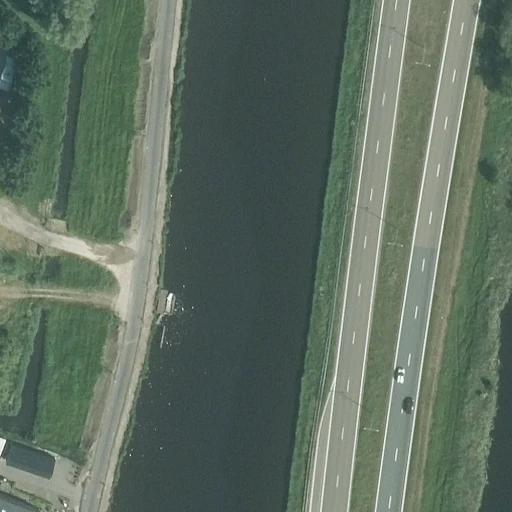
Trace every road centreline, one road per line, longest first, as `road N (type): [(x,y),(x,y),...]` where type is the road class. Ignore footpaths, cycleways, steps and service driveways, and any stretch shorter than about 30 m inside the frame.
road 1 (unclassified): [(91,511),(148,256),(173,0)]
road 2 (trunk): [(390,511),(466,0)]
road 3 (trunk): [(396,0),(337,511)]
road 4 (track): [(148,256),(100,260),(0,196)]
road 5 (track): [(136,307),(0,286)]
